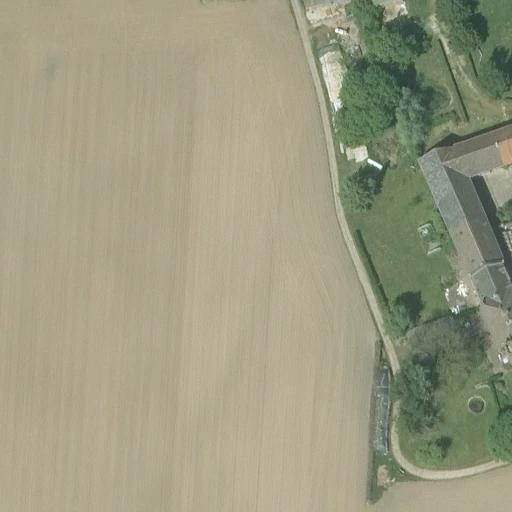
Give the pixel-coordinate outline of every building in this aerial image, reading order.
[(354,0),(304,0),(307,12),(355,1),(354,0)] [(363,0),(367,15),(407,7),(406,0),(363,0)] [(471,183),(511,168),(511,131),(419,165),(459,260),(495,245),(489,230),(481,211),(471,183)] [(495,245),(459,260),(469,283),(504,268),(495,245)] [(511,299),(511,285),(504,268),(469,283),(481,311),(482,312),(511,299)] [(511,299),(482,312),(481,311),(479,312),(500,363),(507,360),(510,367),(511,366),(511,299)] [(406,335),(412,352),(458,336),(452,319),(406,335)]
